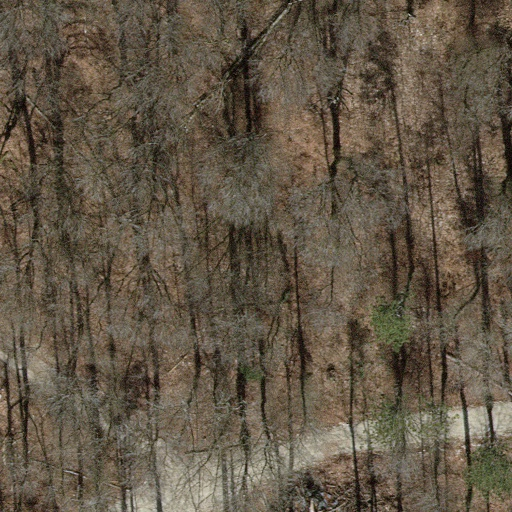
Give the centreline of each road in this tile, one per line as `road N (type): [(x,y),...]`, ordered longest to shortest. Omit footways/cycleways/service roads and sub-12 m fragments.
road 1 (track): [(99,511),(192,464),(511,412)]
road 2 (track): [(192,464),(0,328)]
